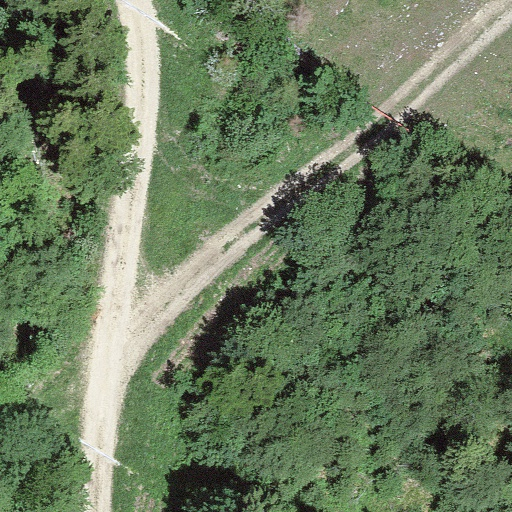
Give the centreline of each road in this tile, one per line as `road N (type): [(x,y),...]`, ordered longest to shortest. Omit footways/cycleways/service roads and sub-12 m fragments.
road 1 (track): [(109,350),(511,11)]
road 2 (track): [(101,511),(109,350),(142,45),(127,0)]
